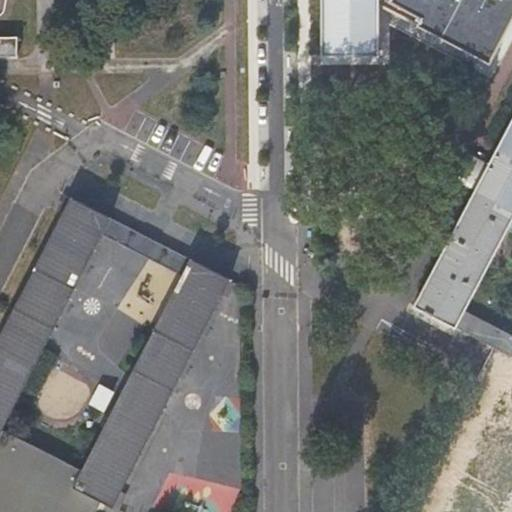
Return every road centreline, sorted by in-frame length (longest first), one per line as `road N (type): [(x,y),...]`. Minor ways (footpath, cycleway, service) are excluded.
road 1 (residential): [(277,241),(0,102)]
road 2 (residential): [(277,511),(277,241)]
road 3 (residential): [(277,241),(277,0)]
